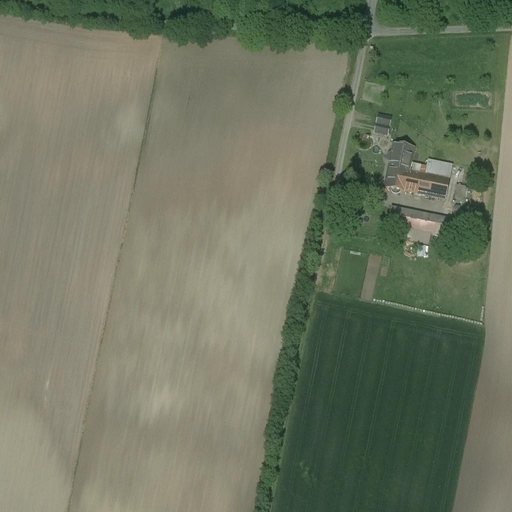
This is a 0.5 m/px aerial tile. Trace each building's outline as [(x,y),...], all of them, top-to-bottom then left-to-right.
[(391,119),(378,117),(374,134),(387,137),(391,119)] [(394,146),(384,188),(404,193),(409,173),(414,150),(394,146)] [(409,173),(404,193),(445,201),(452,166),(430,162),(428,161),(427,168),(421,167),(419,175),(409,173)] [(459,185),(455,200),(466,203),(470,187),(459,185)] [(458,223),(392,209),(388,226),(396,228),(430,235),(455,240),(455,237),(458,223)] [(466,224),(458,223),(455,237),(463,239),(466,224)] [(430,235),(396,228),(394,235),(412,238),(411,242),(428,245),(430,235)]
